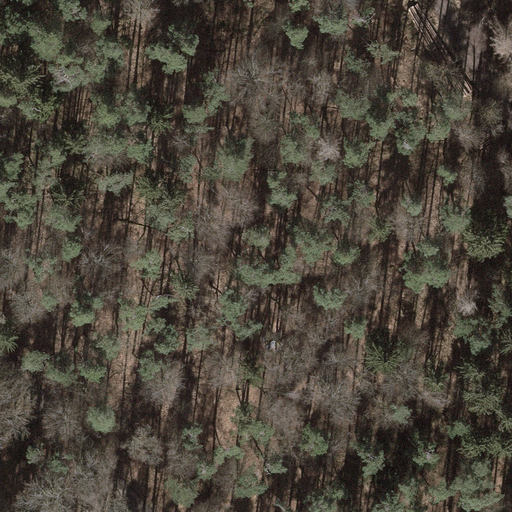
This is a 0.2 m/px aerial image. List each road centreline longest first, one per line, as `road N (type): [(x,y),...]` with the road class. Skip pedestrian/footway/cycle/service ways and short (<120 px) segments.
road 1 (track): [(0,392),(113,504)]
road 2 (track): [(436,0),(511,117)]
